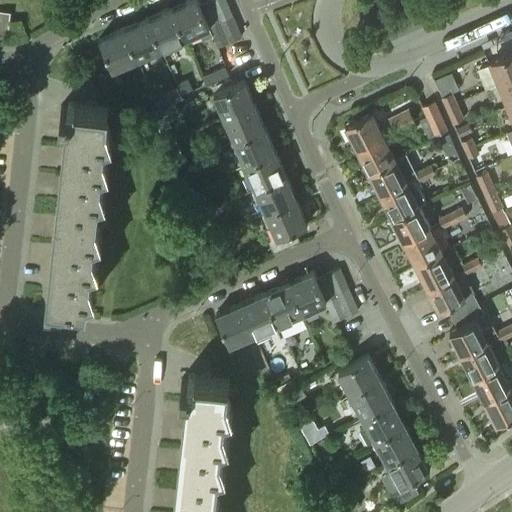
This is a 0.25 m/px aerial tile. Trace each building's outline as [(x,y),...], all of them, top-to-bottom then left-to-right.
[(209,24),(199,2),(198,0),(184,0),(171,6),(184,36),(185,36),(199,30),(202,37),(211,33),(208,26),(209,26),(209,24)] [(220,19),(212,0),(204,0),(199,2),(209,24),(220,19)] [(232,13),(226,0),(212,0),(220,19),(232,13)] [(184,36),(171,6),(147,16),(160,47),(161,46),(174,41),(176,45),(187,40),(185,36),(184,36)] [(0,41),(7,42),(10,11),(0,9),(0,41)] [(421,12),(388,27),(395,41),(427,27),(421,12)] [(230,40),(242,35),(232,13),(220,19),(230,40)] [(136,57),(137,57),(150,51),(152,55),(163,50),(161,46),(160,47),(147,16),(123,27),(136,57)] [(217,46),(230,40),(220,19),(209,24),(209,26),(208,26),(211,33),(217,46)] [(136,57),(123,27),(99,37),(112,68),(127,61),(128,65),(139,61),(137,57),(136,57)] [(511,28),(500,34),(502,39),(511,33),(511,28)] [(511,50),(490,60),(499,82),(511,77),(511,50)] [(214,69),(218,78),(229,73),(225,64),(214,69)] [(511,77),(499,82),(508,105),(511,103),(511,77)] [(218,102),(224,115),(255,102),(244,78),(209,93),(214,104),(218,102)] [(190,82),(184,79),(178,82),(183,93),(193,89),(190,82)] [(170,102),(165,90),(153,95),(159,107),(170,102)] [(442,96),(445,104),(455,100),(452,91),(442,96)] [(90,272),(90,265),(99,263),(93,244),(94,237),(103,234),(96,215),(98,196),(107,193),(101,174),(101,168),(110,165),(104,146),(104,139),(113,136),(107,117),(108,105),(74,101),(75,98),(68,98),(68,105),(61,104),(60,114),(67,115),(47,299),(86,303),(87,294),(96,291),(90,272)] [(428,137),(447,129),(434,99),(422,104),(427,115),(419,118),(428,137)] [(463,118),(455,100),(445,104),(453,122),(463,118)] [(265,126),(255,102),(224,115),(220,117),(225,128),(229,127),(234,139),(265,126)] [(179,112),(174,103),(152,113),(160,129),(170,125),(167,118),(179,112)] [(410,120),(414,118),(409,107),(388,117),(396,133),(412,125),(410,120)] [(345,123),(357,146),(383,134),(371,110),(355,118),(354,116),(347,120),(348,122),(345,123)] [(469,120),(456,126),(460,135),(473,128),(469,120)] [(239,150),(245,163),(245,164),(276,151),(265,126),(234,139),(230,140),(235,152),(239,150)] [(395,157),(383,134),(357,146),(369,170),(395,157)] [(461,139),(465,148),(475,144),(471,135),(461,139)] [(168,158),(181,152),(176,140),(163,146),(168,158)] [(479,152),(475,144),(465,148),(469,156),(479,152)] [(286,174),(276,151),(245,164),(245,163),(241,165),(246,176),(250,174),(255,187),(255,188),(286,174)] [(406,152),(395,158),(395,157),(369,170),(380,193),(417,175),(415,171),(416,171),(406,152)] [(415,171),(417,175),(433,167),(431,163),(416,171),(415,171)] [(435,172),(433,167),(417,175),(419,180),(420,180),(435,172)] [(487,170),(476,174),(484,192),(494,187),(487,170)] [(297,198),(286,174),(255,188),(255,187),(251,188),(256,200),(260,198),(266,211),(297,198)] [(392,217),(419,204),(426,200),(419,186),(422,185),(420,180),(419,180),(417,175),(380,193),(392,217)] [(502,205),(494,187),(484,192),(492,210),(502,205)] [(300,240),(295,228),(307,222),(297,198),(266,211),(262,213),(273,237),(268,239),(273,252),(300,240)] [(403,239),(430,226),(419,204),(392,217),(403,239)] [(447,213),(451,221),(466,214),(462,205),(447,213)] [(443,225),(451,221),(447,213),(439,217),(443,225)] [(505,235),(511,231),(511,225),(510,222),(500,227),(505,235)] [(441,249),(430,226),(403,239),(415,262),(441,249)] [(262,243),(248,249),(252,257),(265,251),(262,243)] [(415,262),(427,285),(453,272),(441,249),(415,262)] [(462,263),(464,266),(479,258),(478,256),(462,263)] [(482,264),(479,258),(464,266),(466,272),(482,264)] [(349,287),(340,266),(327,271),(336,292),(349,287)] [(326,300),(325,297),(316,276),(313,269),(288,280),(301,311),(302,310),(325,300),(326,300)] [(336,292),(327,271),(316,276),(325,297),(336,292)] [(465,295),(453,272),(427,285),(439,309),(446,305),(451,316),(478,302),(473,291),(465,295)] [(301,311),(288,280),(264,291),(277,321),(278,321),(279,325),(282,330),(295,324),(292,319),(304,314),(302,310),(301,311)] [(346,315),(358,309),(349,287),(336,292),(346,315)] [(277,321),(264,291),(240,301),(253,332),(254,331),(267,325),(269,329),(279,325),(278,321),(277,321)] [(326,300),(325,300),(333,321),(346,315),(336,292),(325,297),(326,300)] [(253,332),(240,301),(216,312),(229,342),(243,336),(245,340),(256,335),(254,331),(253,332)] [(449,330),(461,352),(487,339),(488,340),(498,335),(497,333),(496,330),(493,323),(482,328),(476,317),(484,313),(478,302),(451,316),(457,326),(449,330)] [(511,322),(496,330),(497,333),(511,326),(511,322)] [(511,326),(497,333),(498,335),(500,339),(511,332),(511,326)] [(498,362),(488,340),(487,339),(461,352),(472,375),(498,362)] [(344,378),(350,390),(380,375),(368,352),(335,369),(340,380),(344,378)] [(472,375),(484,399),(510,385),(498,362),(472,375)] [(213,511),(214,509),(222,507),(216,488),(219,469),(227,466),(221,449),(222,440),(230,437),(224,420),(225,412),(233,409),(227,391),(229,378),(195,374),(195,372),(189,371),(188,378),(181,377),(180,387),(188,388),(173,511),(213,511)] [(288,373),(273,380),(278,392),(293,384),(288,373)] [(380,375),(350,390),(347,392),(352,403),(356,401),(363,413),(392,398),(380,375)] [(511,384),(510,385),(484,399),(496,422),(499,421),(500,423),(507,419),(506,417),(511,414),(511,384)] [(290,394),(294,403),(307,396),(302,387),(290,394)] [(366,442),(372,439),(371,438),(404,421),(392,398),(363,413),(359,415),(365,426),(360,429),(366,442)] [(329,429),(324,421),(318,425),(306,432),(311,440),(329,429)] [(381,448),(387,459),(416,444),(404,421),(371,438),(372,439),(377,450),(381,448)] [(313,443),(318,452),(332,445),(328,435),(313,443)] [(416,444),(387,459),(383,461),(388,471),(382,475),(396,502),(419,491),(412,478),(429,468),(416,444)]
